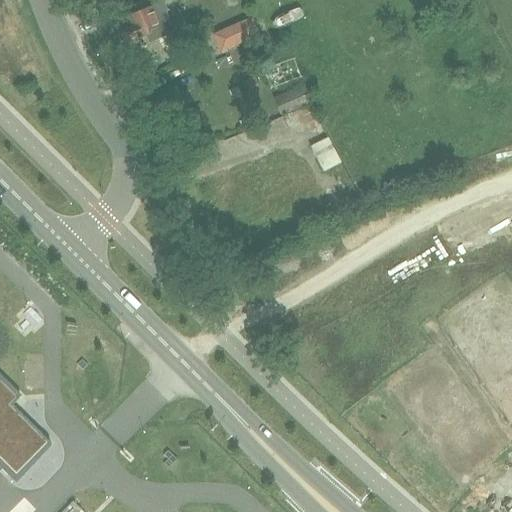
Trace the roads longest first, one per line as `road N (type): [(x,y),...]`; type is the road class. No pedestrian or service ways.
road 1 (secondary): [(336,511),(71,254)]
road 2 (unclassified): [(71,254),(121,188),(126,148),(75,76),(44,0)]
road 3 (unknown): [(82,471),(143,462),(231,479),(262,511)]
road 4 (unknown): [(82,471),(181,363)]
